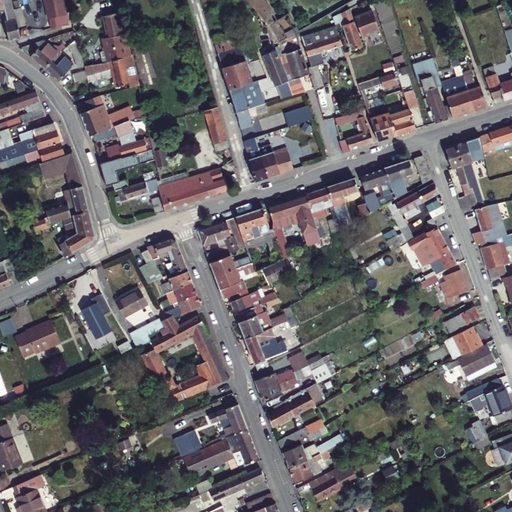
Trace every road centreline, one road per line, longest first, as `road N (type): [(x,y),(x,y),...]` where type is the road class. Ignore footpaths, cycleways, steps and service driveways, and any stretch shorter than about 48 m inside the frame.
road 1 (residential): [(180,218),(291,511)]
road 2 (residential): [(426,138),(511,365)]
road 3 (tertiary): [(0,53),(40,80),(67,114),(109,246)]
road 4 (residential): [(194,0),(249,196)]
road 5 (residential): [(249,196),(426,138)]
road 6 (tertiary): [(0,300),(109,246)]
